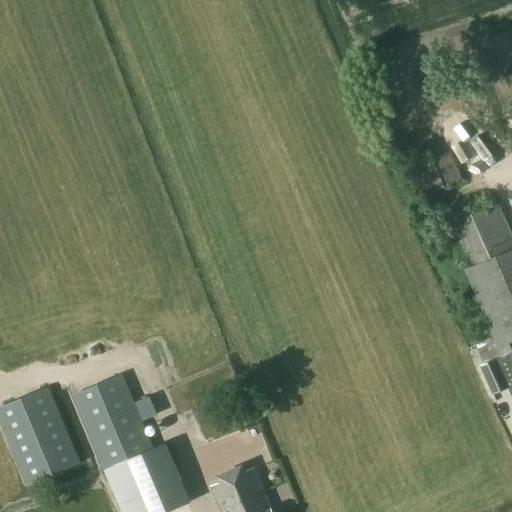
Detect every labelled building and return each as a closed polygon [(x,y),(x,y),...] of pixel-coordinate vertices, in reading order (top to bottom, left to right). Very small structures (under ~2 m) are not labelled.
[(451,152),(410,169),(421,197),(463,179),(451,152)] [(511,348),(510,343),(511,341),(511,231),(499,203),(446,226),(494,337),(485,341),(488,346),(478,349),(484,364),(480,366),(492,395),(511,386),(511,348)] [(153,449),(144,423),(158,416),(150,397),(134,403),(123,375),(72,396),(104,470),(103,470),(121,511),(169,511),(192,503),(167,443),(153,449)] [(0,407),(0,422),(26,486),(80,464),(48,387),(0,407)] [(271,511),(254,469),(211,487),(221,511),(271,511)]
